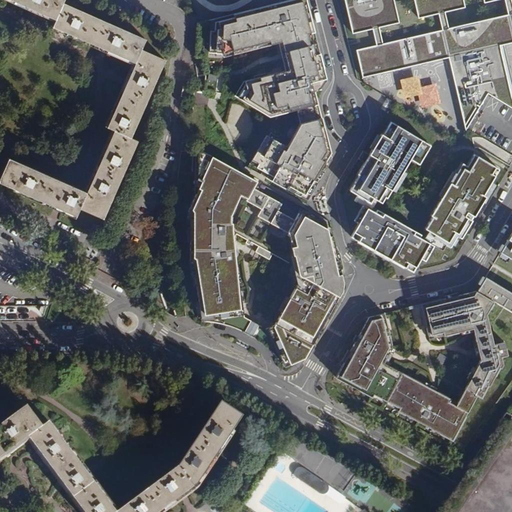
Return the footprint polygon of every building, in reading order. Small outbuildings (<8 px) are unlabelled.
[(11,0),(40,12),(56,20),(53,27),(79,38),(119,56),(134,63),(126,81),(112,114),(107,127),(114,130),(104,149),(93,178),(86,193),(78,188),(36,170),(9,158),(0,177),(0,182),(76,217),(80,209),(103,219),(138,141),(131,138),(164,60),(141,49),(145,39),(63,2),(63,0),(11,0)] [(314,32),(305,0),(293,0),(252,10),(252,14),(226,22),(223,31),(216,29),(210,50),(223,54),(233,51),(234,55),(278,43),(279,46),(283,45),(289,70),(266,76),(265,74),(254,77),(255,79),(250,80),(246,87),(242,85),(235,96),(266,115),(273,113),(274,116),(288,112),(288,110),(295,108),(299,125),(287,148),(267,135),(252,160),(258,164),(256,168),(274,177),(271,181),(308,201),(313,192),(299,184),(301,180),(308,170),(317,175),(330,154),(312,82),(326,79),(320,54),(314,56),(308,34),(314,32)] [(487,94),(511,109),(511,107),(498,45),(511,41),(511,10),(509,0),(481,0),(483,2),(493,0),(503,0),(506,14),(447,28),(443,11),(463,7),(461,0),(412,0),(417,17),(437,13),(441,29),(381,42),(377,26),(397,22),(392,0),(340,0),(348,34),(368,29),(373,45),(352,50),(359,78),(445,56),(463,128),(487,94)] [(191,99),(193,88),(183,86),(181,97),(191,99)] [(356,195),(366,201),(373,205),(403,155),(419,165),(430,146),(390,122),(383,135),(381,134),(369,154),(363,150),(358,159),(364,163),(361,166),(356,174),(358,176),(349,190),(356,195)] [(209,316),(210,322),(219,323),(228,326),(237,329),(245,333),(250,321),(243,317),(242,311),(238,283),(236,281),(234,267),(235,265),(234,258),(237,256),(237,253),(233,253),(230,242),(232,240),(232,223),(231,216),(240,195),(246,200),(248,198),(262,207),(257,216),(294,236),(291,247),(293,256),(297,268),(291,265),(288,271),(300,278),(273,325),(270,331),(269,332),(258,326),(252,337),(256,340),(261,343),(267,348),(271,352),(274,355),(278,359),(284,357),(288,365),(305,358),(339,296),(333,293),(341,275),(332,235),(328,236),(327,229),(298,213),(294,220),(277,211),(281,204),(253,188),(257,182),(203,152),(202,164),(207,166),(201,180),(205,182),(191,212),(195,214),(195,219),(194,219),(193,241),(192,242),(191,260),(193,260),(198,286),(197,287),(201,317),(209,316)] [(484,196),(483,195),(499,169),(474,154),(459,179),(456,178),(425,229),(428,231),(435,235),(433,237),(437,240),(445,244),(450,247),(457,236),(459,237),(472,217),(484,196)] [(366,201),(356,195),(353,200),(362,205),(366,201)] [(425,261),(433,245),(423,239),(377,210),(375,213),(362,205),(354,220),(358,223),(351,237),(384,256),(412,272),(420,258),(425,261)] [(445,244),(437,240),(433,237),(435,235),(428,231),(423,239),(433,245),(442,250),(445,244)] [(511,232),(500,253),(511,259),(511,232)] [(269,260),(272,254),(258,247),(255,252),(269,260)] [(511,292),(485,277),(478,289),(496,300),(511,310),(511,292)] [(497,342),(491,311),(496,300),(478,289),(477,292),(476,291),(420,304),(428,335),(442,332),(443,335),(464,331),(472,328),(478,354),(480,360),(455,405),(449,402),(450,398),(433,389),(384,363),(388,354),(392,347),(384,313),(369,317),(336,377),(372,397),(374,394),(400,408),(398,411),(453,440),(477,395),(481,397),(487,385),(489,386),(500,367),(501,368),(503,364),(502,354),(508,353),(506,340),(497,342)] [(4,318),(44,319),(45,307),(4,305),(4,318)] [(0,459),(15,449),(17,447),(28,440),(36,451),(39,454),(41,458),(56,478),(61,484),(64,488),(81,511),(162,511),(187,494),(197,487),(213,463),(227,442),(242,419),(221,405),(189,452),(178,469),(119,511),(113,511),(49,424),(42,429),(26,408),(0,427),(0,459)] [(295,472),(295,478),(322,495),(327,494),(329,490),(328,486),(303,469),(299,468),(295,472)]
